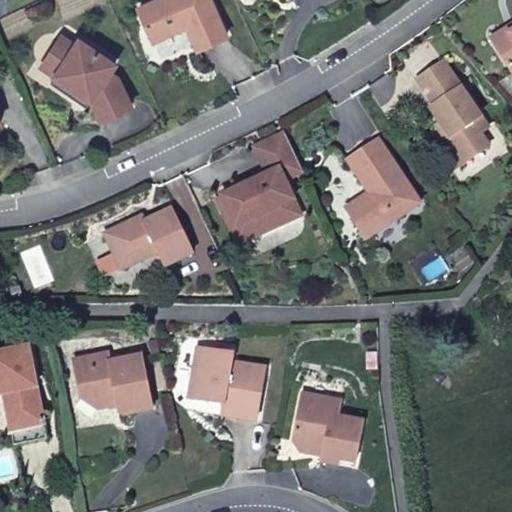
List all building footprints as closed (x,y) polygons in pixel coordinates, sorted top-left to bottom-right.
[(227,37),(209,0),(162,0),(139,11),(154,43),(187,27),(198,51),(227,37)] [(490,40),(511,73),(511,32),(509,35),(502,32),(490,40)] [(49,84),(73,100),(78,93),(90,101),(101,122),(130,107),(115,77),(109,73),(114,64),(77,40),(73,46),(59,37),(39,68),(54,77),(49,84)] [(480,115),(443,60),(415,78),(433,104),(429,107),(448,135),(440,140),(457,166),(489,145),(472,121),(480,115)] [(78,93),(73,100),(85,108),(90,101),(78,93)] [(303,175),(284,135),(255,150),(269,180),(257,185),(256,183),(216,200),(223,215),(235,210),(240,221),(234,224),(244,245),(280,228),(279,225),(300,215),(285,183),(303,175)] [(366,243),(420,207),(376,142),(345,163),(368,197),(345,212),(366,243)] [(170,212),(166,214),(143,225),(136,228),(134,223),(104,237),(122,273),(158,256),(165,270),(192,257),(170,212)] [(141,219),(134,223),(136,228),(143,225),(141,219)] [(0,353),(0,397),(4,396),(15,447),(49,440),(30,348),(0,353)] [(267,368),(233,363),(235,355),(199,348),(190,399),(226,405),(224,416),(258,422),(267,368)] [(81,397),(93,404),(108,401),(109,408),(119,406),(120,414),(125,416),(153,410),(142,355),(110,361),(108,353),(74,360),(81,397)] [(364,419),(339,415),(342,398),(302,391),(294,438),(302,450),(315,452),(316,447),(325,449),(323,460),(356,466),(364,419)] [(108,401),(93,404),(101,409),(109,408),(108,401)]
